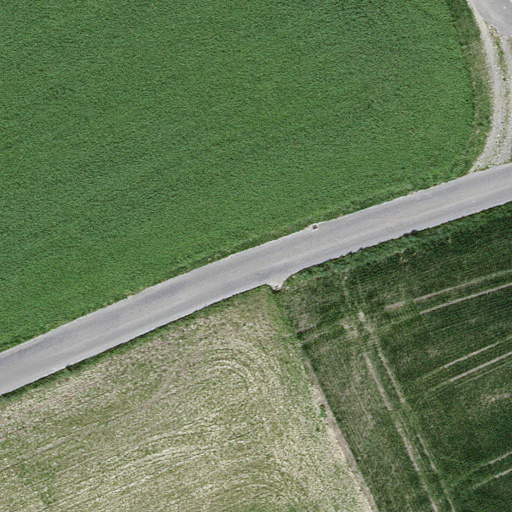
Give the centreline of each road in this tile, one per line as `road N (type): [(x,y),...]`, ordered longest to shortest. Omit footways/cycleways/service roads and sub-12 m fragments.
road 1 (unclassified): [(511,181),(334,238),(0,377)]
road 2 (track): [(486,189),(505,108),(493,7)]
